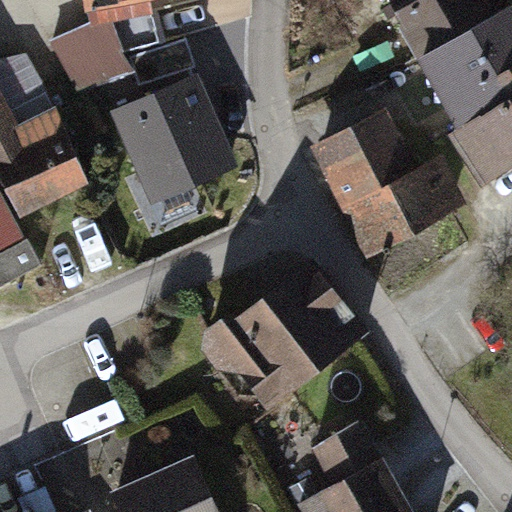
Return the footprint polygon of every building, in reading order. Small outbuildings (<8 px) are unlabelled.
[(91,0),(93,8),(139,0),(91,0)] [(487,9),(482,0),(391,0),(416,45),(487,9)] [(505,0),(487,9),(416,45),(460,115),(511,71),(511,9),(505,0)] [(106,27),(54,48),(74,98),(126,78),(106,27)] [(189,39),(133,56),(141,83),(197,66),(189,39)] [(0,83),(24,129),(60,110),(31,54),(0,70),(0,83)] [(243,166),(202,70),(115,106),(155,202),(243,166)] [(511,71),(460,115),(447,126),(487,173),(500,163),(511,152),(511,71)] [(0,199),(15,229),(89,195),(53,119),(22,137),(0,90),(0,199)] [(376,108),(320,139),(378,244),(451,204),(425,156),(407,165),(376,108)] [(0,249),(17,241),(0,208),(0,249)] [(29,239),(0,254),(0,290),(44,267),(29,239)] [(303,264),(201,343),(258,418),(361,339),(303,264)] [(405,511),(360,429),(317,452),(334,483),(302,500),(308,511),(405,511)] [(217,511),(194,460),(110,498),(116,511),(217,511)]
